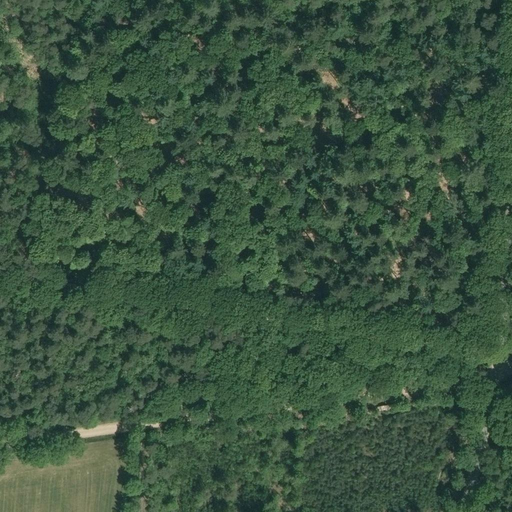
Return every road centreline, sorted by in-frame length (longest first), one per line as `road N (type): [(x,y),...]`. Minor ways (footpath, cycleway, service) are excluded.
road 1 (track): [(0,275),(498,357)]
road 2 (track): [(248,410),(0,444)]
road 3 (track): [(495,376),(248,410)]
road 4 (unclassified): [(497,365),(511,211)]
road 5 (unclassified): [(464,511),(497,365)]
